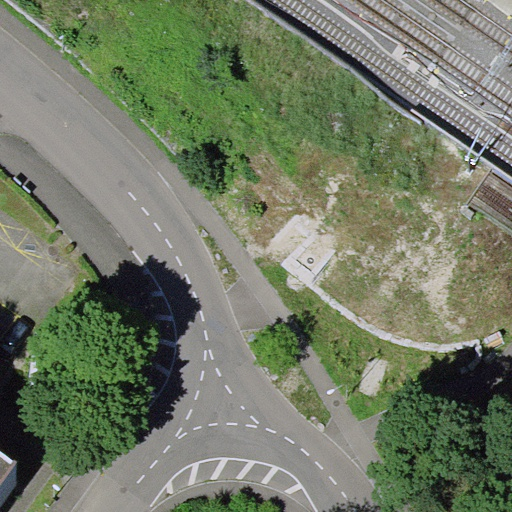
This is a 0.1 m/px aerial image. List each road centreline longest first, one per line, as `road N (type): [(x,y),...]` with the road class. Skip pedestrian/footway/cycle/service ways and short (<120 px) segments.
road 1 (residential): [(230,387),(168,231),(69,134),(0,82)]
road 2 (residential): [(230,387),(104,511)]
road 3 (residential): [(352,511),(309,459),(230,387)]
